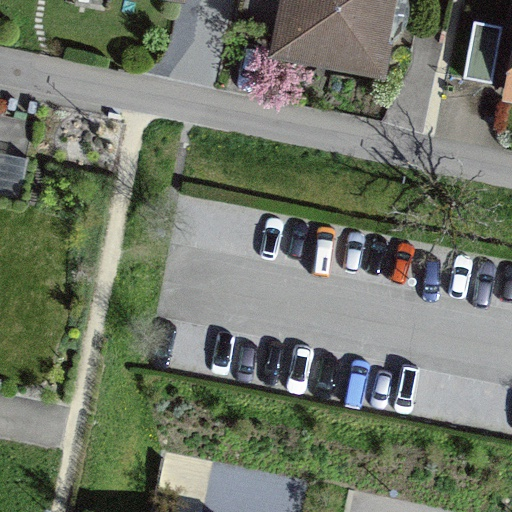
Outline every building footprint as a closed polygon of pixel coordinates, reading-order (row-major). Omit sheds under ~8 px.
[(122,0),(195,13),(197,0),(122,0)] [(287,0),(275,68),(390,89),(406,0),(287,0)] [(504,27),(474,21),(462,75),(491,81),(504,27)] [(29,165),(0,159),(0,197),(21,202),(29,165)] [(154,511),(161,511),(295,511),(303,473),(166,448),(154,511)]
